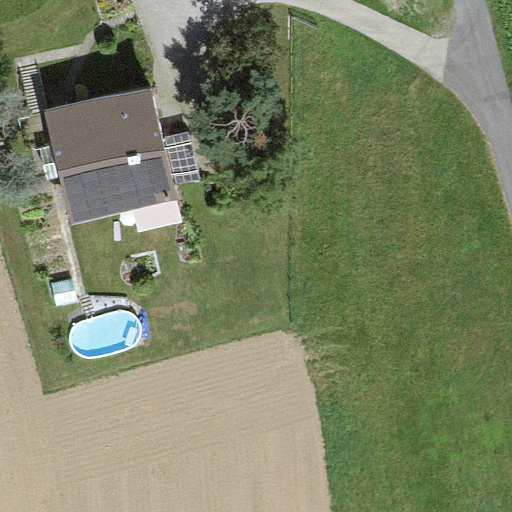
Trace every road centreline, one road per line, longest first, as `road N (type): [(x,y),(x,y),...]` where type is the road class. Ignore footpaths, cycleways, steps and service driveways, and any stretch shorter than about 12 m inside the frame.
road 1 (track): [(289,0),(489,90)]
road 2 (track): [(469,0),(511,172)]
